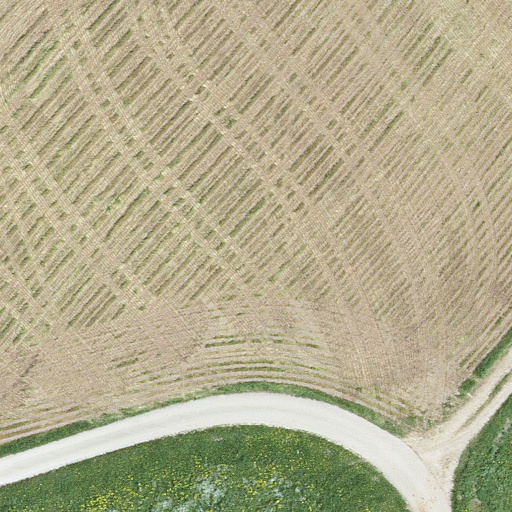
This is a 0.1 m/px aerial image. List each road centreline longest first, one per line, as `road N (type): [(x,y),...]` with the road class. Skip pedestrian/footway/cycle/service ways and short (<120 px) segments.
road 1 (track): [(454,511),(436,468),(327,417),(225,408),(0,478)]
road 2 (track): [(511,372),(436,468)]
